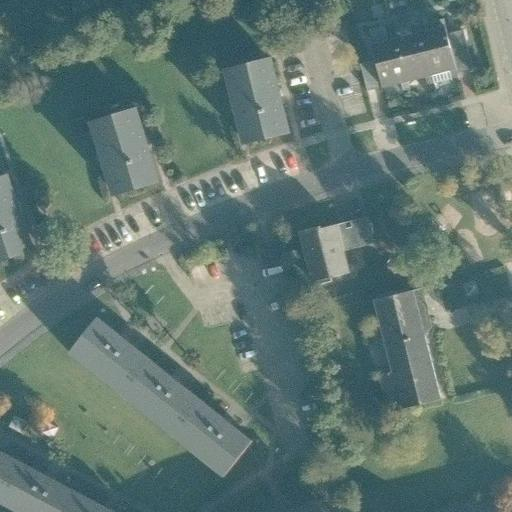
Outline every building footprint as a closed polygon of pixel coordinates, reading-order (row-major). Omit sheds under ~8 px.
[(437,29),(422,33),(431,71),(434,83),(452,79),(449,67),(456,65),(448,34),(444,19),(435,21),(437,29)] [(413,35),(398,39),(407,78),(424,73),(431,71),(422,33),(420,25),(411,27),(413,35)] [(389,41),(373,45),(382,84),(401,79),(407,78),(398,39),(395,31),(387,33),(389,41)] [(272,58),(226,70),(245,143),(291,131),(272,58)] [(137,108),(93,122),(116,194),(160,180),(137,108)] [(8,175),(0,177),(0,260),(34,249),(8,175)] [(348,273),(336,223),(296,232),(310,282),(348,273)] [(280,237),(255,243),(260,266),(285,260),(280,237)] [(410,290),(370,299),(389,372),(378,375),(389,412),(437,401),(410,290)] [(100,316),(70,353),(122,394),(151,356),(100,316)] [(151,356),(122,394),(173,435),(203,397),(151,356)] [(203,397),(173,435),(226,476),(249,447),(255,438),(203,397)] [(0,449),(0,500),(21,461),(0,449)] [(21,461),(0,500),(0,501),(20,511),(76,511),(86,495),(21,461)] [(117,511),(86,495),(76,511),(117,511)] [(321,511),(316,502),(295,511),(321,511)]
